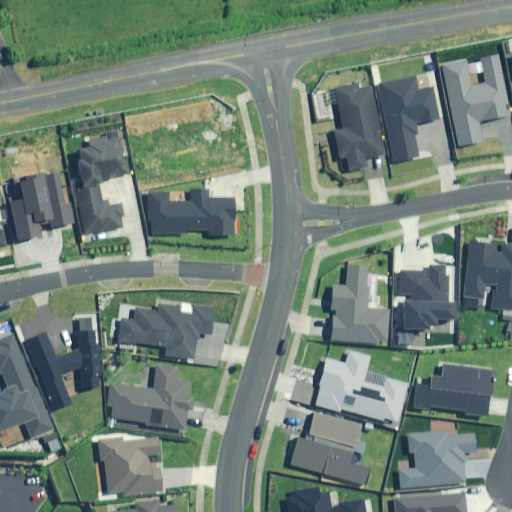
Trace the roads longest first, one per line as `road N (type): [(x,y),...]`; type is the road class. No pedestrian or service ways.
road 1 (residential): [(0,291),(132,268),(283,277)]
road 2 (tertiary): [(0,102),(263,50)]
road 3 (tertiary): [(263,50),(511,7)]
road 4 (residential): [(283,277),(234,445),(228,511)]
road 5 (residential): [(511,189),(289,225)]
road 6 (residential): [(263,50),(289,225)]
